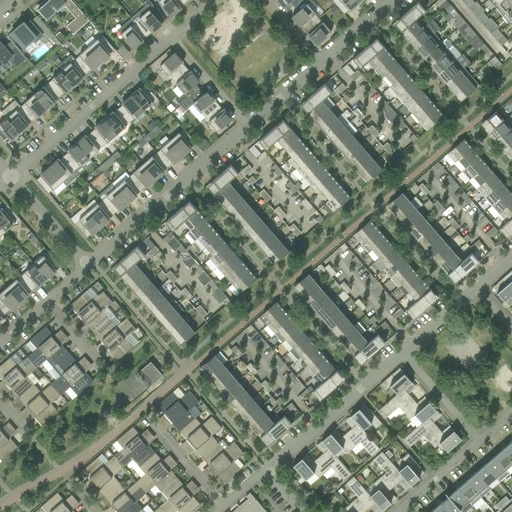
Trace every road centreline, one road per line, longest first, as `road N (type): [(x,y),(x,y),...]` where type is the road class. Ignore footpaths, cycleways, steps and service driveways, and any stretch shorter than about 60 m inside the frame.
road 1 (residential): [(9,176),(169,38)]
road 2 (residential): [(86,265),(246,128)]
road 3 (residential): [(265,470),(400,353)]
